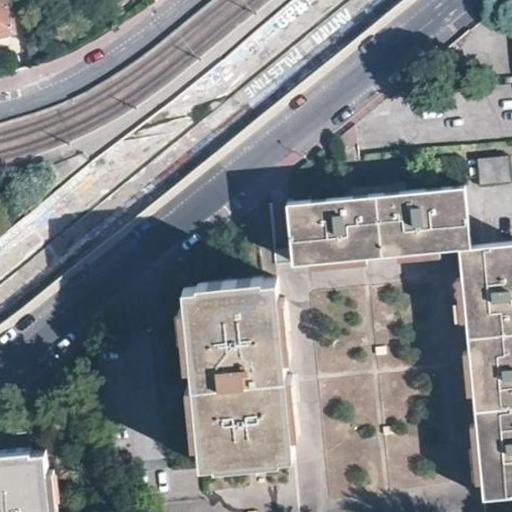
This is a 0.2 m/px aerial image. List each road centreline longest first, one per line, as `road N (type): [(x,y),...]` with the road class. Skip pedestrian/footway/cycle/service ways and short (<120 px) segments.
road 1 (residential): [(456,0),(0,369)]
road 2 (residential): [(193,0),(71,89),(0,113)]
